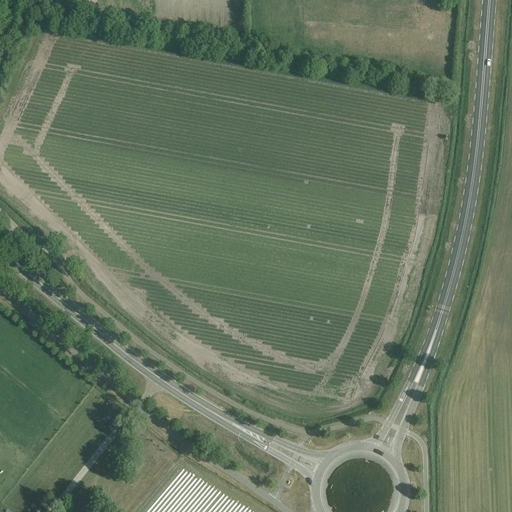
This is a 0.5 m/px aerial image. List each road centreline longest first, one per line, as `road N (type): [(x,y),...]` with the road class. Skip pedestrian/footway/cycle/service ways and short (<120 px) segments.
road 1 (primary): [(432,346),(473,181),(490,0)]
road 2 (unknown): [(50,260),(340,307)]
road 3 (secondary): [(155,379),(0,253)]
road 4 (unclassified): [(55,511),(155,379)]
road 5 (secondary): [(325,464),(183,397)]
road 6 (secondary): [(183,397),(317,478)]
road 7 (primary): [(395,462),(432,346)]
